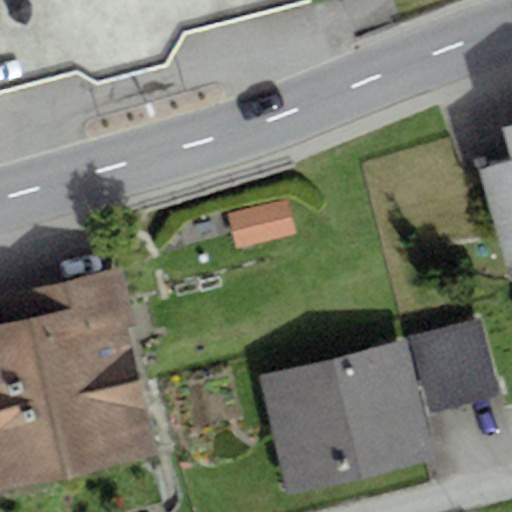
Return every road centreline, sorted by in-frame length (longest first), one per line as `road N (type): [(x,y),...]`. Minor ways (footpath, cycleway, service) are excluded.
road 1 (primary): [(0,201),(257,125),(511,28)]
road 2 (residential): [(394,511),(511,483)]
